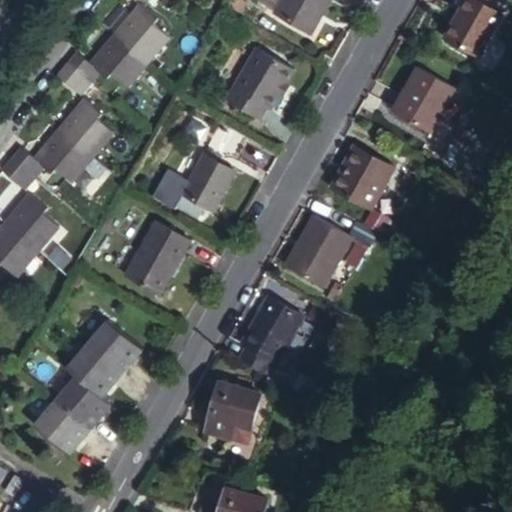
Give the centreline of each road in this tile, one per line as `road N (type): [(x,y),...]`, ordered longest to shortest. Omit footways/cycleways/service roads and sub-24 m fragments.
road 1 (unclassified): [(386,0),(104,511)]
road 2 (track): [(315,511),(511,192)]
